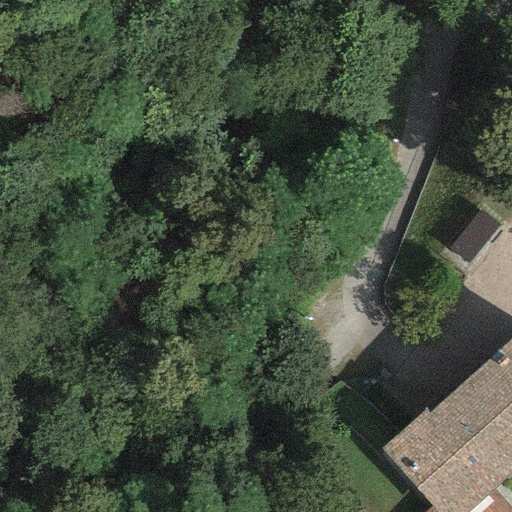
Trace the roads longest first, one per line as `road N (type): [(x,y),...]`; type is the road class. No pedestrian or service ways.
road 1 (residential): [(462,0),(353,337)]
road 2 (track): [(353,337),(277,408),(226,417),(182,458),(169,511)]
